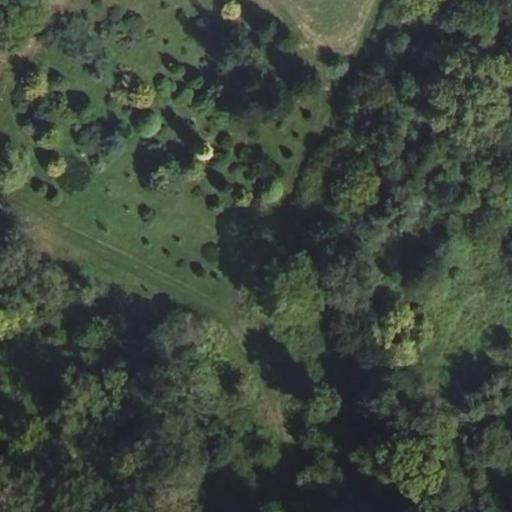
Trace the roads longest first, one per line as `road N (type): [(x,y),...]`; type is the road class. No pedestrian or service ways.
road 1 (track): [(226,333),(402,0)]
road 2 (track): [(0,240),(102,289),(226,333)]
road 3 (track): [(22,511),(25,488),(77,414),(58,376),(0,342)]
road 4 (track): [(226,333),(279,403),(298,511)]
road 5 (track): [(85,0),(0,161)]
